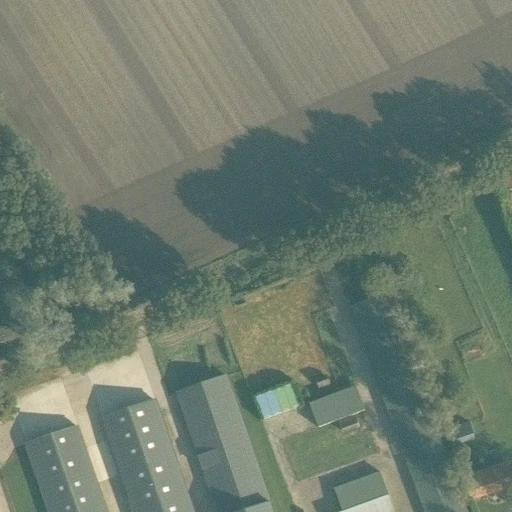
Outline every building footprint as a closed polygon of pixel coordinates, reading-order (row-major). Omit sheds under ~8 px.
[(349,308),(424,511),(468,511),(388,294),(349,308)] [(217,511),(247,511),(269,504),(225,377),(177,394),(217,511)] [(324,377),(315,381),(319,390),(328,387),(324,377)] [(252,395),(259,418),(297,406),(289,383),(252,395)] [(309,405),(317,428),(364,411),(356,388),(309,405)] [(191,511),(154,401),(102,419),(134,511),(191,511)] [(444,432),(450,449),(474,441),(467,424),(444,432)] [(105,511),(76,427),(25,445),(48,511),(105,511)] [(463,477),(472,501),(506,489),(508,494),(511,492),(511,480),(505,462),(463,477)] [(343,511),(394,511),(388,495),(343,511)]
